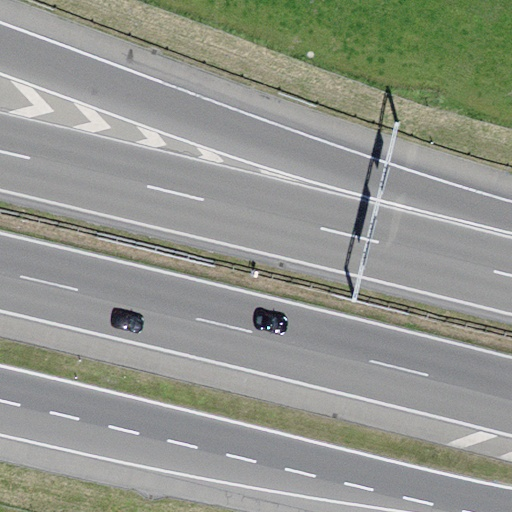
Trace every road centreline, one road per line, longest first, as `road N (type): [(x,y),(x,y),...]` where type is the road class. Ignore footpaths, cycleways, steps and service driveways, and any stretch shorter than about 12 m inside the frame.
road 1 (motorway): [(511,230),(0,49)]
road 2 (motorway): [(0,274),(511,399)]
road 3 (motorway): [(511,274),(0,150)]
road 4 (motorway): [(0,385),(511,506)]
